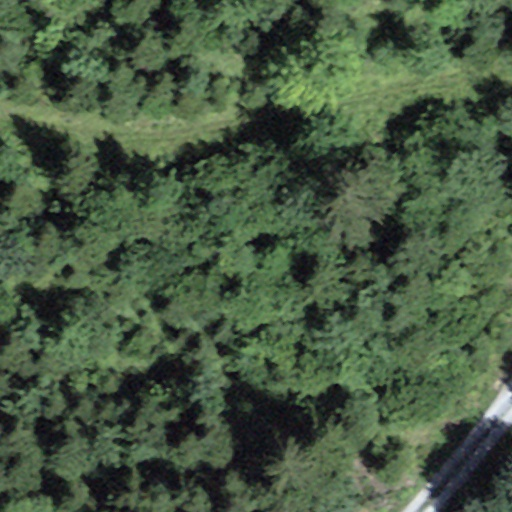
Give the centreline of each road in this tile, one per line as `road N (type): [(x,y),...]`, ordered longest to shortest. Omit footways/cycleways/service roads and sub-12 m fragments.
road 1 (track): [(0,121),(140,142),(511,74)]
road 2 (track): [(511,415),(423,511)]
